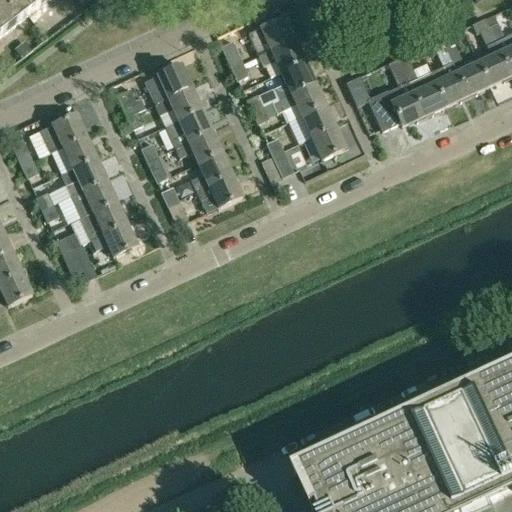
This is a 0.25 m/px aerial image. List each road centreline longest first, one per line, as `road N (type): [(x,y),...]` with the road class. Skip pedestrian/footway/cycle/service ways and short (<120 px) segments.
road 1 (residential): [(0,355),(511,116)]
road 2 (residential): [(0,118),(195,31),(224,16),(234,0)]
